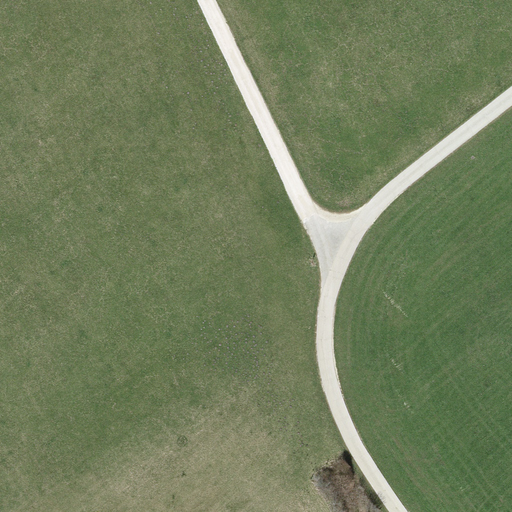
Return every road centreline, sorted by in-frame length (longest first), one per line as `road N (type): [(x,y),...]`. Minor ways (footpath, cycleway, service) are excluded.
road 1 (unclassified): [(401,511),(336,426),(324,329),(333,257),(384,198),(511,98)]
road 2 (track): [(203,0),(333,257)]
